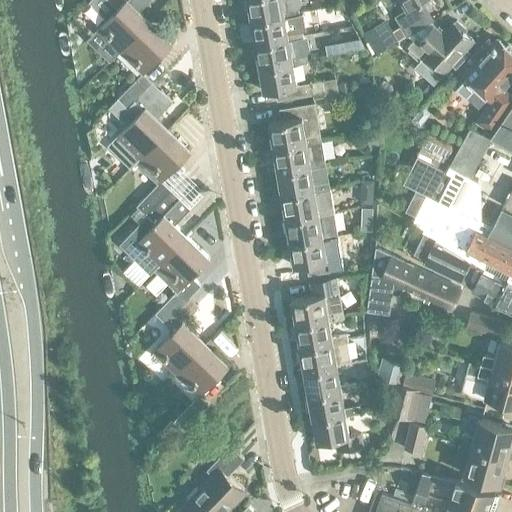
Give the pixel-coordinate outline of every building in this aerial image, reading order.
[(98,28),(122,51),(151,22),(128,0),(110,0),(118,8),(98,28)] [(247,0),(251,18),(285,12),(285,17),(300,13),(299,6),(302,3),(301,0),(247,0)] [(353,0),(347,3),(352,12),(359,8),(355,0),(353,0)] [(386,0),(389,3),(393,0),(404,0),(408,6),(395,14),(407,35),(432,20),(420,0),(386,0)] [(333,5),(334,15),(344,13),(342,3),(333,5)] [(251,18),(255,41),(289,35),(289,40),(304,36),(303,30),(288,32),(285,17),(285,12),(251,18)] [(385,17),(363,31),(375,51),(398,38),(385,17)] [(444,33),(435,25),(420,40),(416,37),(409,45),(411,47),(408,50),(418,59),(420,56),(422,58),(421,59),(441,76),(446,71),(452,64),(455,67),(470,52),(466,49),(475,39),(455,21),(444,33)] [(119,98),(128,106),(152,81),(144,73),(173,43),(151,22),(122,51),(143,72),(119,98)] [(255,41),(259,66),(293,60),(294,65),(309,61),(308,53),(310,50),(308,39),(304,36),(289,40),(289,35),(255,41)] [(476,120),(494,131),(511,105),(511,93),(503,85),(511,74),(511,50),(499,39),(495,44),(489,38),(471,58),(475,63),(466,73),(468,76),(455,89),(465,98),(478,85),(492,97),(476,120)] [(314,92),(312,81),(297,83),(294,65),(293,60),(259,66),(263,89),(277,87),(279,98),(314,92)] [(338,93),(336,77),(323,79),(325,94),(338,93)] [(118,135),(141,157),(170,128),(158,117),(173,101),(166,95),(152,81),(128,106),(137,115),(118,135)] [(166,95),(173,101),(178,95),(172,89),(166,95)] [(269,121),(274,146),(308,140),(309,145),(323,141),(322,134),(318,113),(316,102),(288,107),(290,118),(269,121)] [(511,105),(494,131),(494,132),(491,135),(511,149),(511,105)] [(469,126),(451,165),(472,175),(492,137),(469,126)] [(141,157),(163,179),(164,180),(193,150),(170,128),(141,157)] [(367,132),(369,147),(379,146),(377,130),(367,132)] [(483,221),(480,181),(449,166),(455,151),(425,137),(404,183),(416,188),(405,209),(415,214),(412,220),(424,226),(422,230),(425,231),(424,233),(436,239),(437,237),(461,252),(478,219),(483,221)] [(274,146),(278,170),(312,164),(313,168),(327,165),(325,157),(323,141),(309,145),(308,140),(274,146)] [(278,170),(282,193),(316,187),(317,191),(331,189),(330,181),(327,165),(313,168),(312,164),(278,170)] [(137,204),(147,213),(172,188),(164,180),(163,179),(137,204)] [(282,193),(286,216),(320,211),(321,215),(335,212),(334,205),(331,189),(317,191),(316,187),(282,193)] [(136,243),(159,265),(188,235),(176,223),(192,207),(172,188),(147,213),(156,222),(136,243)] [(368,190),(363,195),(363,200),(373,200),(373,195),(373,190),(368,190)] [(489,232),(511,244),(511,211),(502,206),(489,232)] [(286,216),(290,240),(324,234),(325,238),(339,236),(338,228),(335,212),(321,215),(320,211),(286,216)] [(361,226),(371,227),(372,217),(362,217),(361,226)] [(511,245),(477,227),(467,247),(511,269),(511,245)] [(324,234),(290,240),(294,264),(307,262),(309,273),(344,267),(342,256),(339,236),(325,238),(324,234)] [(156,312),(167,322),(192,296),(183,287),(212,257),(188,235),(159,265),(181,286),(156,312)] [(437,237),(436,239),(425,262),(475,286),(474,289),(500,302),(500,301),(511,306),(511,280),(509,279),(507,283),(484,271),(486,267),(461,252),(437,237)] [(462,288),(402,259),(378,249),(374,271),(367,309),(389,312),(392,292),(396,293),(401,291),(404,284),(453,307),(462,288)] [(292,297),(296,321),(330,315),(331,320),(345,317),(344,309),(340,289),(338,277),(311,282),(313,293),(292,297)] [(155,350),(178,373),(208,343),(185,321),(201,305),(192,296),(167,322),(174,330),(155,350)] [(468,325),(503,334),(506,320),(471,311),(468,325)] [(296,321),(300,345),(334,339),(335,343),(349,340),(348,333),(334,336),(331,320),(330,315),(296,321)] [(484,352),(481,362),(511,370),(511,340),(501,338),(496,355),(484,352)] [(300,345),(304,368),(338,362),(339,367),(354,364),(352,356),(349,340),(335,343),(334,339),(300,345)] [(208,343),(178,373),(201,395),(230,365),(208,343)] [(407,362),(382,355),(377,375),(401,382),(407,362)] [(304,368),(309,392),(343,386),(343,391),(357,388),(356,380),(342,383),(339,367),(338,362),(304,368)] [(511,370),(481,362),(479,371),(491,375),(486,393),(511,400),(511,370)] [(407,385),(433,392),(436,378),(408,370),(404,384),(407,385)] [(407,385),(404,384),(394,382),(387,410),(400,414),(407,385)] [(407,385),(400,414),(421,419),(425,406),(429,407),(433,392),(407,385)] [(309,392),(313,416),(347,410),(347,415),(362,411),(360,404),(346,407),(343,391),(343,386),(309,392)] [(175,420),(185,430),(209,405),(199,395),(175,420)] [(347,410),(313,416),(317,441),(338,437),(340,448),(368,443),(366,431),(351,433),(347,415),(347,410)] [(462,431),(460,441),(509,454),(511,441),(511,425),(479,417),(474,434),(462,431)] [(183,430),(171,419),(160,431),(172,442),(183,430)] [(405,446),(421,450),(427,424),(412,420),(405,446)] [(509,454),(460,441),(457,451),(469,454),(464,472),(501,482),(509,454)] [(228,475),(245,457),(232,444),(208,469),(213,474),(182,507),(187,511),(225,511),(245,491),(228,475)] [(423,471),(413,498),(452,511),(492,511),(493,510),(446,493),(452,477),(423,471)] [(468,480),(452,477),(446,493),(493,510),(500,491),(498,490),(500,484),(477,476),(476,481),(469,478),(468,480)] [(452,511),(413,498),(412,500),(383,490),(375,511),(452,511)]
